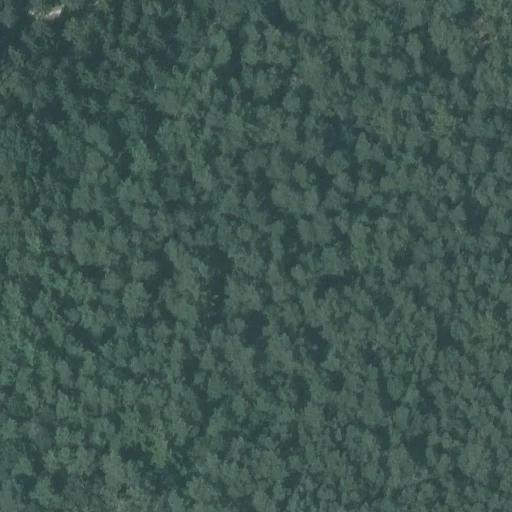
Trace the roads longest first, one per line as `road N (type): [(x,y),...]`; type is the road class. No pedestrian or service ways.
road 1 (track): [(230,0),(0,251)]
road 2 (track): [(0,405),(125,511)]
